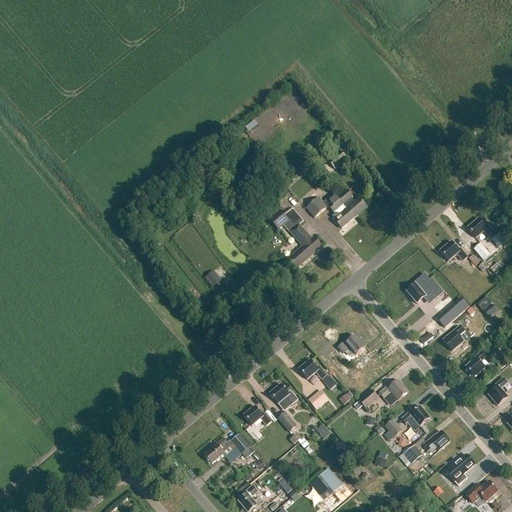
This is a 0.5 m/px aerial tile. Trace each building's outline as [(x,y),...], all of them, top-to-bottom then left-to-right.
[(329,162),(336,171),(348,161),(347,159),(353,155),(343,142),(335,148),(338,151),(339,150),(341,152),(329,162)] [(338,199),(354,219),(367,208),(359,199),(353,204),(350,200),(353,198),(347,191),(338,199)] [(328,208),(319,198),(306,210),(314,220),(328,208)] [(334,220),(342,230),(354,219),(338,199),(328,207),(337,217),(334,220)] [(278,231),(289,221),(280,211),(269,222),(278,231)] [(488,227),(486,229),(479,220),(468,230),(476,240),(485,232),(491,240),(495,236),(488,227)] [(291,233),(303,247),(288,260),(296,269),(321,248),(313,239),(311,240),(299,226),(291,233)] [(491,241),(498,249),(507,241),(500,233),(491,241)] [(461,250),(459,251),(452,243),(440,252),(448,263),(457,255),(463,262),(468,259),(461,250)] [(472,250),(483,261),(484,260),(485,261),(491,256),(480,243),(472,250)] [(479,264),(472,256),(468,259),(475,268),(479,264)] [(480,268),(484,273),(491,267),(486,262),(480,268)] [(214,273),(205,279),(213,289),(221,282),(214,273)] [(415,286),(407,293),(417,305),(425,298),(431,304),(443,294),(432,281),(431,283),(425,275),(414,284),(415,286)] [(487,298),(478,306),(483,311),(492,304),(487,298)] [(491,305),(483,312),(488,318),(493,314),(494,315),(497,312),(491,305)] [(464,310),(470,316),(474,312),(469,306),(464,310)] [(448,337),(449,338),(443,342),(452,352),(463,343),(459,337),(465,332),(460,327),(448,337)] [(343,354),(350,348),(356,356),(365,349),(355,336),(346,343),(345,342),(338,348),(343,354)] [(465,368),(474,378),(486,369),(481,363),(487,358),(482,353),(470,363),(471,364),(465,368)] [(328,376),(320,368),(318,370),(311,361),(300,371),(308,381),(317,373),(323,380),(328,376)] [(501,362),(497,365),(500,370),(505,367),(501,362)] [(330,378),(324,383),(330,390),(336,385),(330,378)] [(508,384),(504,379),(495,386),(497,388),(488,395),(498,407),(508,398),(501,390),(508,384)] [(379,394),(383,399),(390,393),(398,402),(408,393),(398,382),(390,389),(388,387),(379,394)] [(282,385),(271,395),(279,405),(285,412),(294,405),(298,401),(291,392),(289,394),(282,385)] [(372,390),(359,401),(360,402),(361,402),(364,407),(366,409),(379,398),(372,390)] [(320,391),(308,401),(317,411),(329,401),(320,391)] [(347,404),(353,398),(349,393),(342,398),(347,404)] [(268,426),(273,422),(265,414),(263,416),(256,407),(244,417),(252,427),(262,419),(268,426)] [(408,423),(415,431),(420,427),(420,428),(430,419),(421,408),(412,415),(410,413),(401,420),(405,425),(408,423)] [(286,412),(278,419),(291,433),(298,427),(286,412)] [(367,425),(375,427),(377,418),(369,417),(367,425)] [(346,418),(341,421),(345,427),(350,424),(346,418)] [(393,420),(385,427),(395,438),(403,431),(393,420)] [(379,426),(375,430),(380,436),(384,432),(379,426)] [(326,430),(320,436),(323,440),(330,435),(326,430)] [(434,447),(438,452),(450,442),(442,432),(436,436),(424,446),(428,451),(434,447)] [(242,454),(247,460),(255,453),(240,435),(231,442),(241,455),(242,454)] [(300,439),(307,448),(312,443),(306,435),(300,439)] [(205,456),(212,465),(225,454),(222,450),(229,445),(224,439),(216,445),(217,446),(205,456)] [(399,446),(405,448),(407,441),(401,439),(399,446)] [(415,446),(404,455),(412,465),(423,456),(415,446)] [(487,450),(480,454),(483,459),(490,456),(487,450)] [(449,471),(446,473),(458,488),(467,480),(464,475),(475,466),(466,456),(461,460),(453,466),(454,466),(449,471)] [(376,458),(374,465),(384,468),(386,461),(376,458)] [(254,464),(256,471),(265,468),(265,470),(268,467),(263,461),(254,464)] [(328,469),(310,485),(320,497),(329,490),(333,490),(335,493),(342,487),(328,469)] [(361,479),(366,482),(370,476),(364,473),(361,479)] [(465,495),(473,504),(481,497),(486,503),(498,493),(489,483),(484,487),(483,486),(480,489),(477,485),(465,495)] [(238,501),(247,511),(250,511),(258,506),(251,498),(258,492),(253,486),(246,492),(247,494),(238,501)] [(433,493),(438,499),(444,494),(439,488),(433,493)] [(289,496),(295,502),(299,499),(296,496),(293,492),(289,496)] [(277,506),(285,500),(281,494),(273,501),(277,506)]
